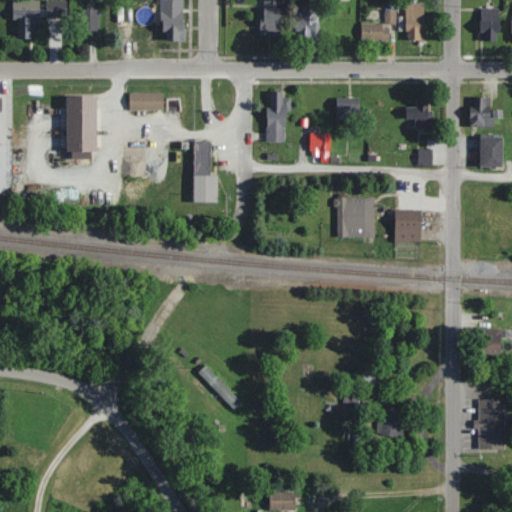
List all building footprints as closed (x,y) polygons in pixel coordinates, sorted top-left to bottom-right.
[(39,0),(13,0),(13,19),(19,19),(19,38),(40,38),(39,0)] [(67,18),(66,0),(46,0),(47,18),(67,18)] [(185,40),(184,0),(162,0),(162,40),(185,40)] [(351,40),(351,0),(334,0),(334,40),(351,40)] [(407,2),(407,41),(426,41),(426,2),(407,2)] [(282,6),(262,6),(262,34),(282,34),(282,6)] [(501,7),(480,7),(480,40),(501,40),(501,7)] [(117,26),(133,26),(133,8),(117,8),(117,26)] [(81,35),(98,35),(98,9),(81,9),(81,35)] [(319,39),(319,11),(296,11),(296,39),(319,39)] [(154,39),(154,18),(140,18),(140,40),(154,39)] [(362,41),(389,41),(389,21),(362,21),(362,41)] [(287,141),(287,91),(268,91),(268,141),(287,141)] [(164,93),(130,93),(130,109),(164,109),(164,93)] [(97,95),(68,95),(67,158),(97,158),(97,95)] [(416,129),(430,129),(430,96),(417,96),(417,106),(407,106),(407,118),(416,118),(416,129)] [(493,127),(493,96),(471,96),(471,127),(493,127)] [(359,101),(337,101),(337,120),(359,120),(359,101)] [(311,133),(311,154),(330,154),(330,133),(311,133)] [(504,166),(504,136),(481,136),(481,166),(504,166)] [(218,174),(210,174),(210,140),(194,140),(194,202),(218,202),(218,174)] [(433,164),(433,149),(418,149),(418,164),(433,164)] [(337,198),(337,236),(364,236),(364,198),(337,198)] [(396,213),(395,242),(421,242),(421,218),(417,218),(417,213),(396,213)] [(479,353),(502,353),(502,328),(479,328),(479,353)] [(199,372),(234,408),(241,400),(206,365),(199,372)] [(360,387),(346,386),(344,404),(358,406),(360,387)] [(479,450),(506,450),(506,398),(479,398),(479,450)] [(407,409),(379,408),(378,434),(406,436),(407,409)] [(259,510),(258,511),(296,511),(296,492),(270,492),(270,510),(259,510)]
